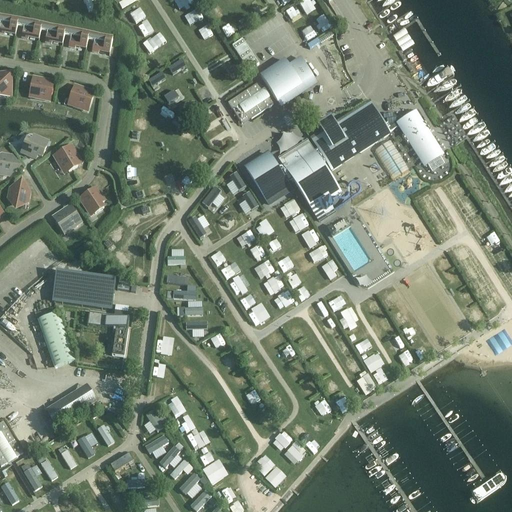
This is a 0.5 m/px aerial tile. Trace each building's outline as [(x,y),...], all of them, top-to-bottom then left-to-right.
[(143,3),(132,8),(137,18),(148,13),(143,3)] [(201,4),(196,6),(200,14),(204,12),(201,4)] [(17,26),(19,18),(0,14),(0,34),(4,35),(4,33),(15,36),(17,26)] [(146,32),(156,26),(149,15),(139,20),(146,32)] [(41,30),(42,23),(19,18),(17,26),(23,27),(21,39),(28,40),(28,38),(39,40),(41,31),(41,30)] [(211,31),(215,29),(210,20),(206,22),(211,31)] [(64,35),(66,27),(42,23),(41,30),(41,31),(47,32),(45,43),(51,45),(52,43),(63,45),(64,35)] [(88,40),(89,32),(66,27),(64,35),(71,36),(68,48),(75,49),(75,47),(86,50),(88,40)] [(88,40),(94,41),(92,53),(98,54),(99,52),(110,54),(113,37),(89,32),(88,40)] [(215,38),(219,47),(225,45),(220,36),(215,38)] [(166,41),(157,49),(168,62),(177,54),(166,41)] [(229,51),(225,53),(230,62),(234,60),(229,51)] [(276,103),(313,78),(301,60),(289,68),(285,62),(260,78),(276,103)] [(345,83),(356,77),(347,60),(336,65),(345,83)] [(236,64),(228,69),(234,77),(242,72),(236,64)] [(0,93),(3,97),(11,90),(8,86),(12,83),(4,75),(1,78),(0,77),(0,93)] [(34,100),(45,102),(46,97),(51,98),(53,87),(48,86),(49,82),(38,79),(37,84),(32,83),(30,94),(35,95),(34,100)] [(259,84),(227,105),(241,125),(250,119),(251,120),(273,106),(269,99),(268,100),(262,91),(263,91),(259,84)] [(73,108),(83,112),(84,107),(89,108),(93,98),(88,97),(89,92),(79,88),(78,93),(73,92),(69,102),(74,103),(73,108)] [(389,135),(371,107),(341,126),(359,154),(389,135)] [(208,110),(198,113),(202,124),(212,121),(208,110)] [(145,122),(147,113),(139,111),(136,120),(145,122)] [(425,123),(420,126),(414,115),(399,124),(406,135),(402,138),(407,146),(409,145),(423,166),(426,164),(432,173),(444,165),(438,156),(441,154),(428,134),(430,132),(425,123)] [(331,122),(320,129),(325,136),(314,144),(332,172),(343,164),(343,163),(352,157),(353,158),(353,157),(331,122)] [(217,142),(227,135),(219,124),(209,131),(217,142)] [(410,167),(394,134),(377,142),(394,175),(410,167)] [(26,156),(36,161),(38,156),(42,158),(46,148),(42,146),(44,141),(34,137),(32,142),(27,140),(23,150),(28,152),(26,156)] [(332,207),(329,202),(340,196),(336,190),(338,189),(337,189),(336,190),(323,170),(325,169),(324,168),(323,169),(307,144),(299,148),(300,150),(281,162),(298,189),(319,223),(333,214),(330,208),(332,207)] [(268,154),(246,168),(270,206),(298,189),(281,162),(273,149),(267,152),(268,154)] [(68,173),(78,167),(75,163),(79,161),(74,151),(69,154),(67,150),(58,155),(60,159),(56,162),(61,171),(66,169),(68,173)] [(0,176),(9,178),(10,173),(15,174),(16,163),(11,162),(12,157),(1,156),(1,161),(0,160),(0,176)] [(231,166),(239,173),(247,163),(239,156),(231,166)] [(216,197),(220,190),(227,194),(232,186),(219,178),(209,193),(216,197)] [(11,206),(22,208),(23,203),(28,204),(30,194),(25,193),(26,188),(15,186),(14,191),(10,190),(7,200),(12,201),(11,206)] [(82,205),(88,214),(92,211),(95,215),(104,209),(101,205),(105,202),(99,193),(95,196),(92,192),(83,198),(86,202),(82,205)] [(296,195),(287,201),(293,210),(302,205),(296,195)] [(234,197),(221,210),(227,215),(239,203),(234,197)] [(294,213),(301,226),(311,221),(305,208),(294,213)] [(56,223),(62,232),(66,229),(68,233),(77,227),(75,223),(79,220),(73,211),(69,214),(66,210),(57,216),(60,220),(56,223)] [(198,213),(192,216),(203,234),(208,230),(198,213)] [(345,220),(328,232),(332,239),(350,228),(345,220)] [(243,229),(249,240),(258,236),(252,224),(243,229)] [(46,244),(50,240),(42,232),(38,236),(46,244)] [(262,239),(251,244),(256,254),(266,249),(262,239)] [(321,256),(331,251),(325,241),(316,246),(321,256)] [(450,248),(444,251),(450,262),(456,259),(450,248)] [(171,250),(171,261),(183,261),(183,250),(171,250)] [(50,251),(47,254),(53,261),(57,258),(50,251)] [(286,268),(296,260),(290,251),(279,258),(286,268)] [(336,267),(340,264),(334,255),(323,262),(333,275),(339,271),(336,267)] [(266,272),(276,267),(271,256),(261,261),(266,272)] [(228,275),(237,269),(230,260),(221,266),(228,275)] [(456,278),(464,273),(458,264),(450,269),(456,278)] [(294,283),(303,278),(297,268),(289,272),(294,283)] [(280,270),(275,273),(281,284),(285,281),(280,270)] [(77,308),(81,277),(56,274),(52,304),(77,308)] [(237,290),(247,283),(241,274),(231,282),(237,290)] [(112,313),(117,283),(81,277),(77,308),(112,313)] [(470,281),(460,286),(465,297),(476,292),(470,281)] [(198,296),(198,289),(180,288),(179,295),(198,296)] [(336,310),(349,301),(341,289),(328,298),(336,310)] [(241,298),(246,306),(257,300),(251,291),(241,298)] [(483,296),(489,308),(499,303),(493,291),(483,296)] [(380,292),(371,296),(375,304),(384,300),(380,292)] [(205,303),(187,303),(187,312),(205,311),(205,303)] [(345,314),(341,316),(347,327),(359,321),(350,303),(342,308),(345,314)] [(258,322),(268,316),(260,304),(250,310),(258,322)] [(332,310),(323,316),(330,326),(339,319),(332,310)] [(129,322),(123,322),(124,319),(115,317),(115,312),(114,318),(89,314),(87,326),(118,331),(116,343),(115,343),(115,344),(110,343),(110,344),(113,344),(111,357),(124,359),(129,322)] [(75,362),(58,314),(37,322),(54,370),(75,362)] [(8,332),(17,328),(15,319),(6,322),(8,332)] [(403,327),(411,335),(414,331),(406,323),(403,327)] [(340,342),(349,336),(342,325),(333,331),(340,342)] [(212,334),(217,343),(228,338),(223,329),(212,334)] [(193,350),(201,340),(193,334),(185,344),(193,350)] [(283,344),(287,353),(296,348),(292,340),(283,344)] [(412,347),(402,353),(407,362),(418,356),(412,347)] [(422,357),(426,355),(422,347),(418,350),(422,357)] [(235,350),(230,353),(236,363),(241,360),(235,350)] [(373,367),(383,361),(376,350),(366,356),(373,367)] [(368,369),(360,356),(351,361),(359,375),(368,369)] [(374,369),(380,380),(390,375),(384,363),(374,369)] [(359,375),(366,390),(378,384),(371,369),(359,375)] [(248,371),(239,374),(243,385),(252,382),(248,371)] [(215,381),(205,388),(211,397),(221,390),(215,381)] [(56,429),(97,403),(86,386),(45,412),(56,429)] [(339,399),(347,394),(345,390),(336,394),(339,399)] [(123,399),(126,393),(118,391),(116,397),(123,399)] [(327,394),(317,401),(324,411),(334,404),(327,394)] [(259,408),(267,418),(275,412),(268,402),(259,408)] [(148,412),(152,417),(150,419),(157,428),(165,422),(154,407),(148,412)] [(292,424),(299,432),(308,424),(301,416),(292,424)] [(99,425),(109,441),(116,437),(106,420),(99,425)] [(16,458),(16,459),(23,455),(3,423),(0,425),(0,466),(1,468),(7,464),(7,463),(16,458)] [(235,425),(231,427),(235,436),(240,434),(235,425)] [(310,427),(301,434),(310,444),(319,437),(310,427)] [(92,430),(86,433),(96,450),(101,447),(92,430)] [(147,442),(151,448),(170,437),(166,430),(147,442)] [(298,436),(288,447),(299,457),(309,447),(298,436)] [(179,446),(174,449),(178,454),(183,450),(179,446)] [(67,467),(73,465),(65,448),(59,451),(67,467)] [(112,460),(116,466),(135,455),(131,448),(112,460)] [(267,471),(274,462),(265,454),(258,463),(267,471)] [(52,476),(59,472),(50,456),(43,459),(52,476)] [(34,461),(28,464),(38,485),(44,483),(34,461)] [(267,473),(277,483),(289,471),(278,461),(267,473)] [(195,469),(182,481),(186,486),(199,474),(195,469)] [(261,486),(266,479),(258,474),(254,481),(261,486)] [(1,484),(11,502),(19,498),(8,479),(1,484)] [(203,499),(209,495),(203,485),(191,493),(195,500),(201,496),(203,499)]
